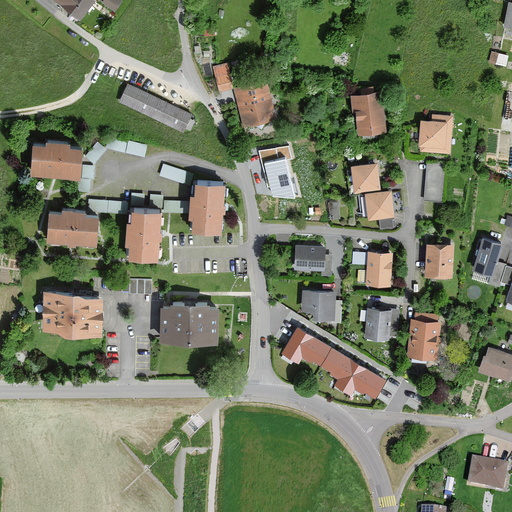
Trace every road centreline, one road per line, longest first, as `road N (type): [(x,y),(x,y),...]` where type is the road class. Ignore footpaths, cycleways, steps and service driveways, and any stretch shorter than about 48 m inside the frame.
road 1 (tertiary): [(0,389),(262,390)]
road 2 (residential): [(43,0),(108,51),(196,81)]
road 3 (residential): [(262,390),(256,227)]
road 4 (residential): [(256,227),(415,236)]
road 5 (residential): [(256,227),(238,160),(196,81)]
road 6 (track): [(0,114),(76,95),(108,51)]
road 7 (residential): [(353,431),(381,418),(477,426)]
